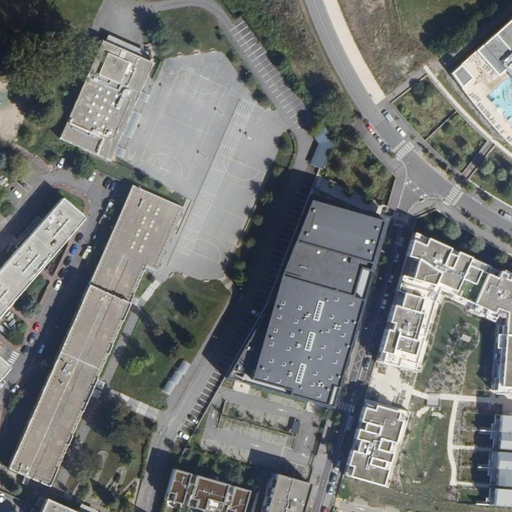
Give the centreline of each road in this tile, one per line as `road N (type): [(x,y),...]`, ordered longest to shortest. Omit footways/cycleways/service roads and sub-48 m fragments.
road 1 (residential): [(428,174),(401,214),(318,511)]
road 2 (residential): [(0,393),(22,365),(99,208),(99,195),(71,180)]
road 3 (residential): [(428,174),(350,81),(313,0)]
road 4 (unknown): [(353,384),(511,397)]
